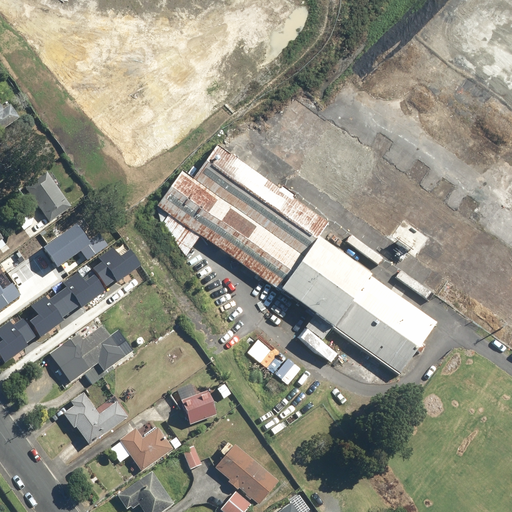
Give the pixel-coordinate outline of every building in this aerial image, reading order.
[(0,133),(20,117),(7,100),(2,104),(0,101),(0,133)] [(419,111),(413,117),(440,141),(445,135),(419,111)] [(482,230),(485,226),(470,215),(474,208),(456,195),(450,203),(444,198),(450,191),(429,175),(423,183),(337,120),(299,172),(319,187),(315,194),(329,204),(336,196),(447,277),(482,230)] [(491,142),(483,135),(470,151),(477,157),(491,142)] [(452,138),(447,145),(464,159),(469,152),(452,138)] [(156,209),(274,288),(301,250),(182,170),(156,209)] [(48,172),(27,187),(52,224),(74,209),(48,172)] [(499,173),(491,182),(500,190),(508,181),(499,173)] [(511,179),(500,197),(511,205),(511,203),(511,179)] [(0,213),(0,251),(8,245),(0,234),(0,225),(6,221),(0,213)] [(36,222),(29,215),(16,226),(23,234),(36,222)] [(511,252),(482,230),(447,277),(511,325),(511,252)] [(434,329),(306,242),(301,250),(274,288),(268,297),(397,384),(434,329)] [(104,293),(137,269),(124,251),(119,255),(114,249),(97,261),(100,265),(89,273),(91,276),(104,293)] [(0,274),(0,307),(12,299),(14,302),(29,291),(12,266),(0,274)] [(71,318),(104,293),(91,276),(82,282),(77,275),(64,285),(67,289),(55,297),(71,318)] [(38,342),(71,318),(55,297),(49,302),(47,299),(32,309),(37,315),(25,324),(38,342)] [(0,359),(5,366),(38,342),(25,324),(22,321),(15,326),(12,322),(0,330),(0,338),(2,341),(0,342),(0,359)] [(79,333),(62,346),(72,359),(62,366),(74,382),(82,376),(90,385),(128,356),(103,323),(84,339),(79,333)] [(324,342),(304,328),(296,339),(330,364),(338,353),(324,342)] [(287,357),(280,351),(267,368),(275,374),(287,357)] [(360,367),(342,354),(336,363),(354,376),(360,367)] [(302,368),(296,363),(283,379),(290,384),(302,368)] [(282,383),(273,376),(265,385),(274,393),(282,383)] [(225,382),(217,388),(224,400),(233,394),(225,382)] [(194,384),(178,389),(190,425),(219,415),(210,389),(197,393),(194,384)] [(75,405),(64,412),(75,428),(77,426),(88,443),(128,415),(114,396),(96,408),(85,391),(72,399),(75,405)] [(143,471),(174,448),(159,428),(144,439),(136,428),(121,438),(123,440),(111,449),(120,462),(131,454),(143,471)] [(183,444),(177,437),(170,442),(176,449),(183,444)] [(224,459),(216,467),(230,479),(228,482),(238,491),(242,488),(260,504),(280,481),(237,442),(234,446),(228,441),(218,453),(224,459)] [(195,444),(182,449),(190,470),(204,464),(195,444)] [(161,511),(176,501),(152,470),(118,496),(130,511),(131,511),(140,505),(145,511),(161,511)] [(245,511),(252,504),(236,491),(221,510),(223,511),(245,511)] [(277,511),(310,511),(309,510),(305,511),(299,511),(292,501),(277,511)]
